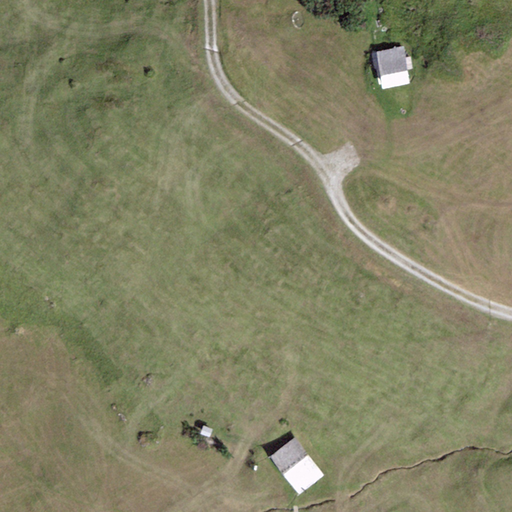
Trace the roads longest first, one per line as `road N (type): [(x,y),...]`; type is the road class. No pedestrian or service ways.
road 1 (track): [(217,0),(236,100),(331,175),(374,245),(435,291),(511,316)]
road 2 (track): [(0,443),(75,497),(127,511)]
